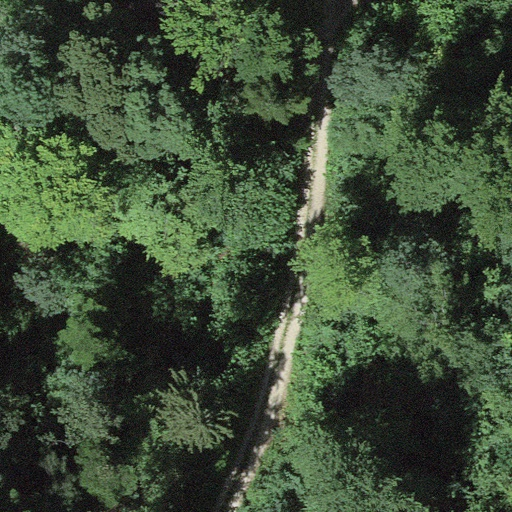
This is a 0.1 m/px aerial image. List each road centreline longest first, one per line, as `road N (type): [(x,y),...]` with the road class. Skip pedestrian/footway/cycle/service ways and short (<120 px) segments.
road 1 (track): [(217,511),(285,352),(326,0)]
road 2 (track): [(141,0),(0,143)]
